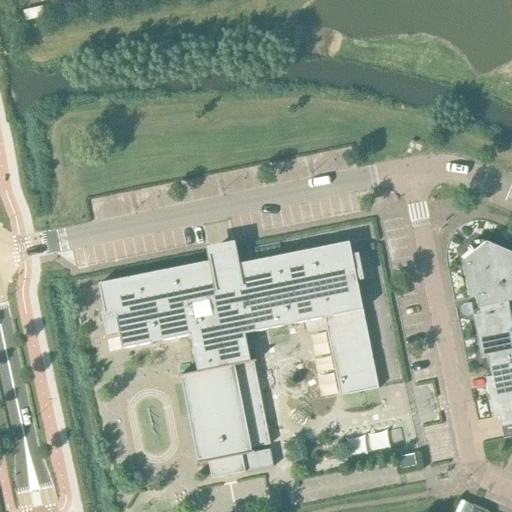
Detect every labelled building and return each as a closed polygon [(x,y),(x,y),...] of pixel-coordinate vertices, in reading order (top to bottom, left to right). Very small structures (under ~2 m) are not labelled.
[(209,262),(99,284),(105,312),(102,313),(107,336),(119,333),(122,349),(190,336),(198,372),(179,376),(179,377),(181,377),(198,463),(196,463),(196,465),(209,462),(212,479),(246,472),(273,467),(270,450),(253,453),(252,448),(271,444),(254,362),(256,362),(256,361),(251,362),(245,334),(305,323),(308,322),(309,326),(326,323),(327,331),(340,396),(379,388),(358,281),(364,280),(359,254),(353,255),(350,242),(239,265),(237,256),(236,249),(234,249),(210,254),(209,254),(210,262),(209,262)] [(480,248),(476,242),(464,251),(469,257),(462,263),(470,299),(476,298),(480,315),(473,316),(478,339),(511,332),(511,318),(509,303),(511,300),(511,252),(487,242),(480,248)] [(511,332),(478,339),(482,359),(488,358),(490,367),(511,362),(511,332)] [(511,393),(511,362),(490,367),(492,377),(486,378),(490,398),(511,393)] [(511,393),(490,398),(494,418),(500,417),(504,438),(511,436),(511,393)] [(414,454),(399,457),(401,470),(417,466),(414,454)]
